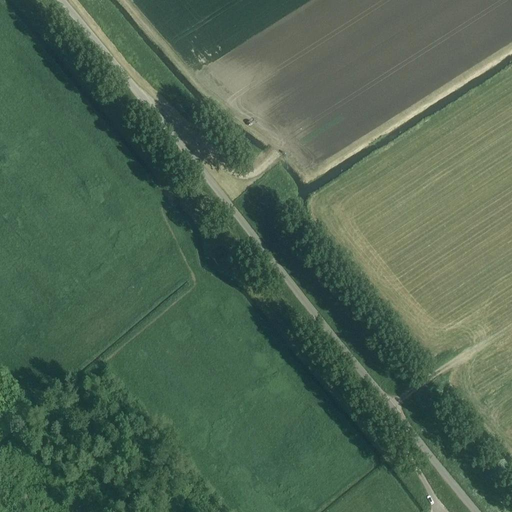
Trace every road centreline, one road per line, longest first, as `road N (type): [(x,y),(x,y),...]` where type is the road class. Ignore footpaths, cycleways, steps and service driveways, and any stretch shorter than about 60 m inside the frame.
road 1 (unclassified): [(373,388),(60,0)]
road 2 (unclassified): [(475,511),(373,388)]
road 3 (unclassified): [(438,511),(373,388)]
